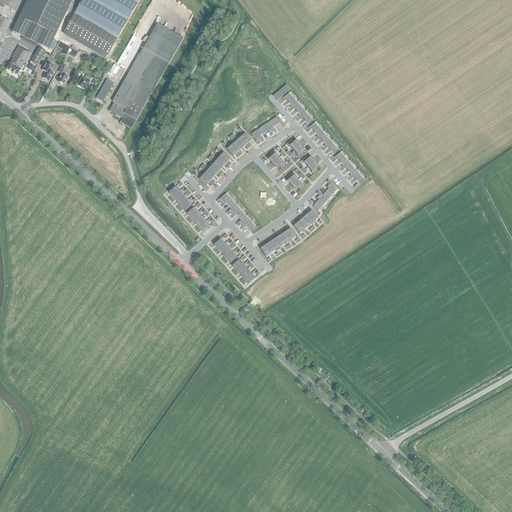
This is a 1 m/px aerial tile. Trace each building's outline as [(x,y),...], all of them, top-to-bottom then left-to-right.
[(0,0),(0,4),(16,12),(21,0),(0,0)] [(27,0),(17,23),(13,32),(49,49),(53,51),(57,42),(54,40),(68,8),(50,0),(27,0)] [(82,0),(64,32),(107,57),(139,0),(82,0)] [(0,17),(0,43),(11,22),(0,17)] [(154,22),(111,114),(134,125),(136,122),(136,111),(134,111),(135,110),(132,107),(129,107),(129,104),(132,105),(133,103),(133,100),(135,99),(135,98),(138,95),(138,90),(140,86),(140,80),(141,77),(143,75),(147,75),(147,72),(150,68),(151,65),(155,65),(156,62),(158,62),(160,59),(173,59),(184,36),(154,22)] [(60,42),(57,47),(63,51),(62,54),(65,56),(70,48),(60,42)] [(10,63),(6,69),(17,76),(20,70),(23,72),(26,67),(23,66),(31,53),(19,46),(12,57),(13,58),(10,64),(10,63)] [(39,48),(31,62),(37,65),(45,51),(39,48)] [(66,58),(63,63),(77,70),(79,65),(66,58)] [(45,73),(43,78),(49,81),(53,74),(54,75),(58,68),(46,62),(41,71),(45,73)] [(116,74),(121,67),(115,63),(110,71),(116,74)] [(61,76),(57,82),(64,85),(71,72),(63,67),(59,74),(61,76)] [(82,78),(78,85),(85,89),(89,82),(91,79),(86,76),(85,79),(82,78)] [(104,102),(115,82),(107,79),(97,98),(104,102)] [(287,84),(273,96),(277,101),(291,89),(287,84)] [(289,93),(284,97),(286,99),(292,106),(297,102),(289,93)] [(297,102),(292,106),(294,109),(300,115),(305,111),(297,102)] [(305,111),(300,115),(302,118),(308,125),(312,121),(305,111)] [(276,118),(264,126),(267,131),(269,134),(271,132),(274,130),(272,128),(280,123),(276,118)] [(314,123),(310,127),(312,129),(318,136),(322,132),(314,123)] [(264,126),(251,134),(256,142),(259,140),(261,139),(260,136),(267,131),(264,126)] [(322,132),(318,136),(320,138),(326,145),(330,141),(322,132)] [(245,133),(240,137),(246,144),(251,140),(245,133)] [(240,137),(236,141),(242,148),(246,144),(240,137)] [(291,140),(286,144),(289,147),(289,146),(293,151),(300,145),(296,140),(293,143),(291,140)] [(236,141),(231,145),(237,152),(242,148),(236,141)] [(330,141),(326,145),(327,147),(333,154),(338,150),(330,141)] [(231,145),(227,149),(233,156),(237,152),(231,145)] [(300,145),(293,151),(297,155),(296,156),(298,158),(303,154),(301,152),(304,149),(300,145)] [(271,157),(268,159),(272,164),(279,158),(275,154),(276,153),(274,151),(269,155),(271,157)] [(340,152),(335,156),(337,159),(343,166),(348,162),(340,152)] [(223,153),(219,157),(226,163),(230,159),(223,153)] [(219,157),(215,162),(222,168),(226,163),(219,157)] [(306,157),(301,161),(303,164),(304,163),(308,167),(315,161),(311,157),(308,159),(306,157)] [(279,158),(272,164),(276,169),(279,166),(281,168),(286,164),(284,162),(283,163),(279,158)] [(315,161),(308,167),(311,172),(313,175),(318,171),(316,169),(319,166),(315,161)] [(215,162),(211,166),(218,172),(222,168),(215,162)] [(348,162),(343,166),(345,168),(351,175),(356,171),(348,162)] [(211,166),(207,171),(214,177),(218,172),(211,166)] [(207,171),(203,175),(210,182),(214,177),(207,171)] [(356,171),(351,175),(353,177),(359,184),(364,180),(356,171)] [(290,179),(287,181),(291,186),(298,180),(294,175),(295,175),(293,172),(288,176),(290,179)] [(203,175),(199,180),(206,186),(210,182),(203,175)] [(298,180),(291,186),(295,191),(298,188),(300,190),(305,186),(303,184),(302,184),(298,180)] [(329,189),(323,196),(328,200),(338,189),(331,182),(329,185),(327,187),(329,189)] [(176,187),(169,193),(173,198),(180,191),(176,187)] [(180,191),(173,198),(177,202),(184,196),(180,191)] [(223,196),(219,200),(221,202),(223,204),(225,202),(231,209),(236,205),(226,194),(223,196)] [(319,200),(313,207),(318,211),(328,200),(323,196),(321,194),(319,196),(317,198),(319,200)] [(184,196),(177,202),(181,207),(188,201),(184,196)] [(188,201),(181,207),(185,211),(192,205),(188,201)] [(231,209),(229,211),(231,213),(233,216),(235,214),(241,220),(246,216),(236,205),(231,209)] [(194,208),(187,214),(191,219),(198,213),(194,208)] [(312,210),(307,214),(313,221),(318,217),(312,210)] [(198,213),(191,219),(195,223),(202,217),(198,213)] [(307,214),(303,218),(309,225),(313,221),(307,214)] [(241,220),(239,222),(241,225),(243,227),(245,225),(251,232),(256,228),(246,216),(241,220)] [(202,217),(195,223),(199,228),(206,222),(202,217)] [(303,218),(298,222),(304,229),(309,225),(303,218)] [(206,222),(199,228),(203,233),(210,226),(206,222)] [(298,222),(293,226),(299,233),(304,229),(298,222)] [(291,229),(286,232),(291,240),(296,236),(291,229)] [(286,232),(280,235),(285,243),(291,240),(286,232)] [(280,235),(275,239),(280,246),(285,243),(280,235)] [(221,239),(214,245),(218,250),(225,244),(221,239)] [(275,239),(270,242),(275,250),(280,246),(275,239)] [(270,242),(265,245),(270,253),(275,250),(270,242)] [(225,244),(218,250),(222,254),(229,248),(225,244)] [(265,245),(260,249),(265,256),(270,253),(265,245)] [(229,248),(222,254),(226,259),(233,253),(229,248)] [(233,253),(226,259),(230,264),(237,258),(233,253)] [(239,260),(232,266),(236,271),(243,265),(239,260)] [(243,265),(236,271),(240,275),(247,269),(243,265)] [(247,269),(240,275),(244,280),(251,274),(247,269)] [(251,274),(244,280),(248,285),(255,279),(251,274)]
